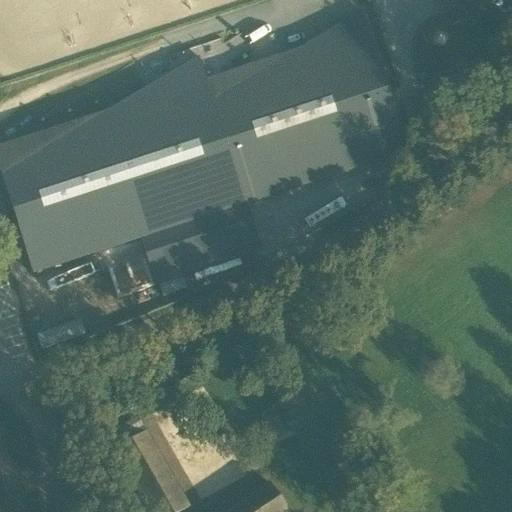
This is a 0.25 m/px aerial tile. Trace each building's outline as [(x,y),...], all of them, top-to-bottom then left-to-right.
[(149,96),(0,144),(0,180),(30,273),(405,151),(365,26),(204,79),(197,58),(142,76),(149,96)] [(94,412),(101,425),(102,425),(115,418),(107,405),(94,412)] [(282,411),(279,412),(276,407),(266,413),(269,418),(266,420),(277,439),(292,430),(282,411)] [(145,432),(113,450),(149,511),(179,511),(188,507),(145,432)] [(287,511),(268,483),(225,511),(287,511)]
